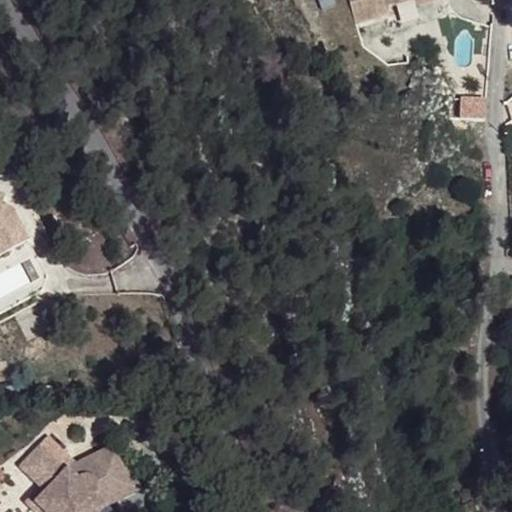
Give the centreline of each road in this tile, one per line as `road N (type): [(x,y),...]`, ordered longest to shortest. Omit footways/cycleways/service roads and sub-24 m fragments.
road 1 (residential): [(245,511),(166,288),(57,90),(0,8)]
road 2 (unclassified): [(490,511),(483,398),(500,273),(505,0)]
